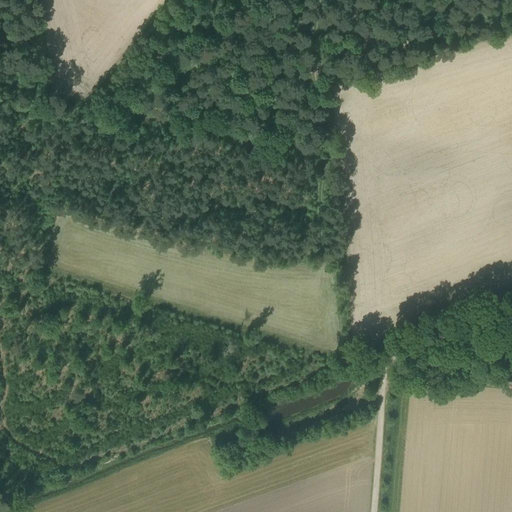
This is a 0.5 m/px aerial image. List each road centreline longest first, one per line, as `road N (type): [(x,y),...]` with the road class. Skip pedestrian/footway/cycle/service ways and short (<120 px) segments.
road 1 (track): [(308,0),(327,107),(319,259)]
road 2 (track): [(374,511),(393,357)]
road 3 (track): [(393,357),(511,310)]
